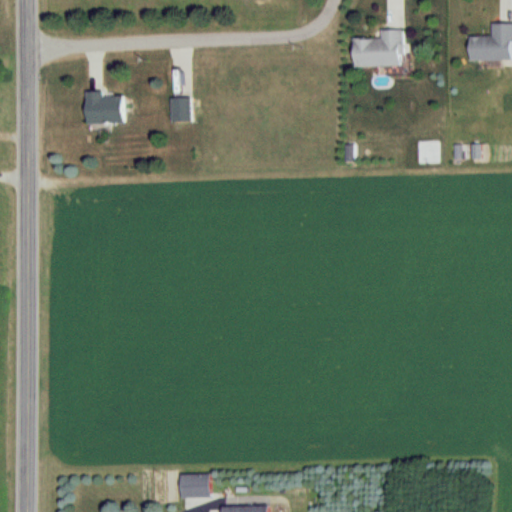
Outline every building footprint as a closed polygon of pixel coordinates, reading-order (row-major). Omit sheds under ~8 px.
[(472,36),(472,61),(511,60),(511,22),(495,22),(495,36),(472,36)] [(356,38),(357,67),(406,65),(405,29),(383,30),(384,38),(356,38)] [(125,125),(125,96),(106,96),(106,92),(88,92),(88,125),(125,125)] [(173,98),(173,123),(194,123),(194,98),(173,98)] [(211,473),(183,473),(183,497),(211,497),(211,473)]
